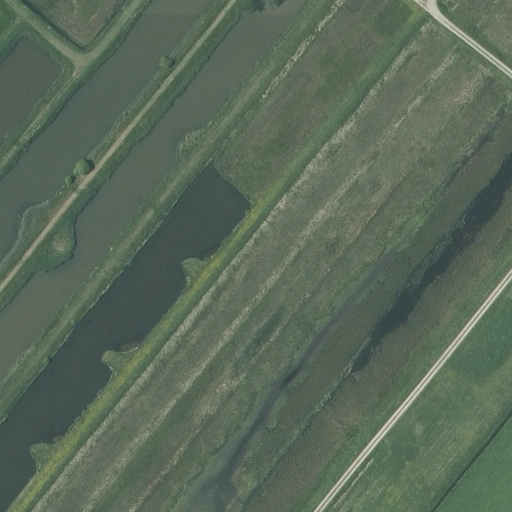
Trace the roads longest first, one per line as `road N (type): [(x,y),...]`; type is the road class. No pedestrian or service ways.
road 1 (track): [(233,0),(0,286)]
road 2 (track): [(511,271),(319,511)]
road 3 (track): [(7,0),(86,65),(139,0)]
